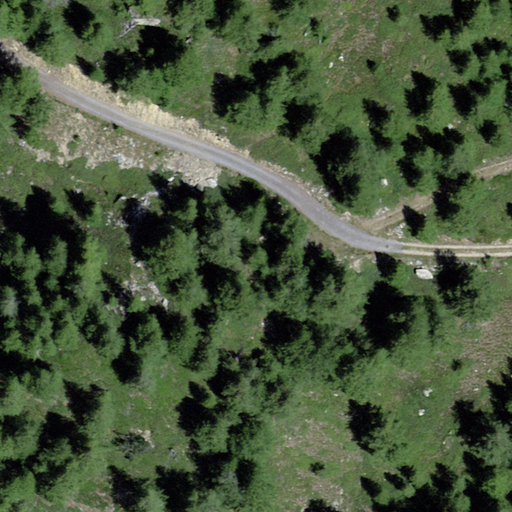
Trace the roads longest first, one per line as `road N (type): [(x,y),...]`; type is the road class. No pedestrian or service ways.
road 1 (track): [(0,55),(97,110),(272,181),(366,240)]
road 2 (track): [(366,240),(437,195),(511,163)]
road 3 (track): [(366,240),(459,253),(511,249)]
